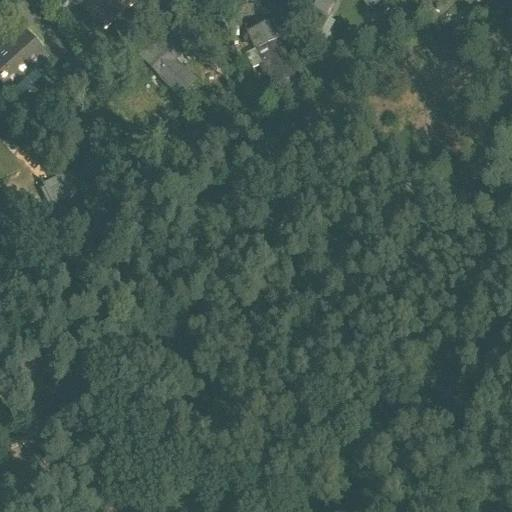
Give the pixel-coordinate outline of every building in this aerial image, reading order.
[(90,0),(83,7),(95,20),(105,32),(141,0),(90,0)] [(322,0),(314,0),(311,7),(323,15),(330,5),(322,0)] [(376,3),(373,0),(362,0),(369,8),(376,3)] [(95,20),(84,7),(80,11),(79,10),(63,24),(80,45),(86,40),(97,31),(91,24),(95,20)] [(182,26),(144,64),(179,100),(194,85),(173,64),(197,41),(182,26)] [(272,27),(250,37),(257,50),(278,40),(272,27)] [(23,39),(0,57),(0,86),(6,94),(43,63),(23,39)] [(278,40),(257,50),(264,65),(273,85),(294,76),(290,67),(291,67),(290,63),(288,64),(278,40)] [(257,50),(246,55),(252,70),(264,65),(257,50)] [(83,55),(64,72),(84,95),(101,76),(83,55)] [(294,76),(273,85),(278,96),(299,86),(295,76),(294,76)] [(59,172),(40,181),(53,206),(94,187),(89,178),(75,183),(65,174),(63,176),(59,172)]
